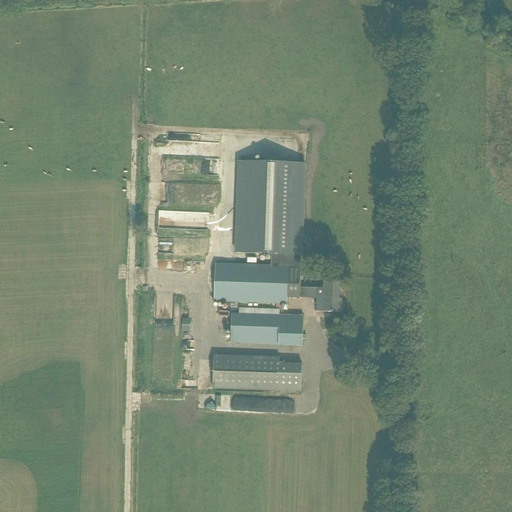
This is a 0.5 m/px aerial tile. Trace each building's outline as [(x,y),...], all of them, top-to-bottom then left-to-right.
[(271,255),(271,266),(301,267),(304,164),(239,162),(236,253),(271,255)] [(301,267),(271,266),(215,264),(214,302),(276,304),(276,308),(281,308),(281,305),(287,305),(287,298),(300,298),(301,267)] [(316,288),(316,312),(342,313),(342,304),(339,304),(340,283),(323,282),(322,289),(316,288)] [(292,315),(231,313),(230,344),(303,347),(304,316),(299,316),(299,313),(292,313),(292,315)] [(279,363),(280,358),(214,355),(212,389),(280,392),(279,394),(286,395),(286,392),(301,392),(302,364),(279,363)] [(235,411),(235,398),(215,397),(214,410),(235,411)]
